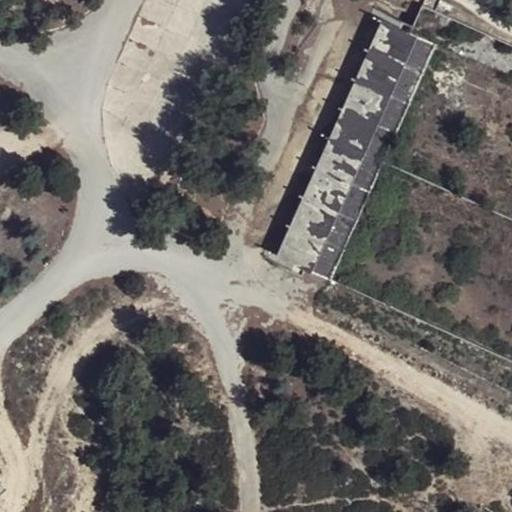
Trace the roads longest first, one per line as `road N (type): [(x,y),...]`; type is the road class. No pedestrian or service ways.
road 1 (track): [(511,435),(89,216)]
road 2 (unclassified): [(253,511),(214,320),(82,254)]
road 3 (unclassified): [(82,254),(95,186),(75,119),(0,50)]
